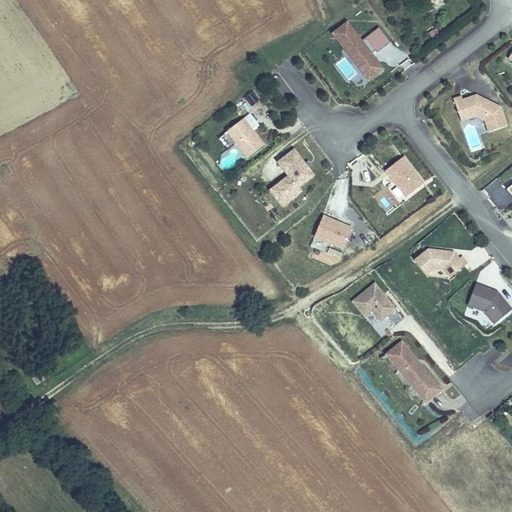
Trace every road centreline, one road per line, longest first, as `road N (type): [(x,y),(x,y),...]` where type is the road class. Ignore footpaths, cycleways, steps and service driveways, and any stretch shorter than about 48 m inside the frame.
road 1 (track): [(0,434),(138,334),(172,324),(248,328),(279,317),(372,264),(511,154)]
road 2 (residential): [(394,104),(511,251)]
road 3 (residential): [(394,104),(493,28),(500,0)]
road 4 (residential): [(284,69),(331,127),(362,125),(394,104)]
